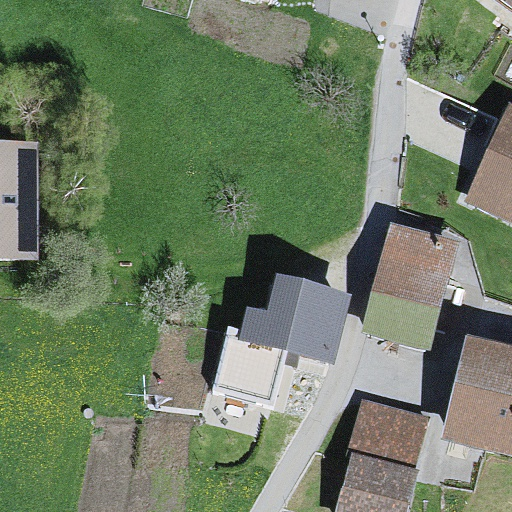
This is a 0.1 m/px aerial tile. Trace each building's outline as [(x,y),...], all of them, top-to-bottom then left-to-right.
[(511,0),(495,0),(511,11),(511,0)] [(511,114),(497,108),(453,197),(511,225),(511,114)] [(0,269),(21,270),(25,154),(0,153),(0,269)] [(447,247),(381,230),(354,334),(420,351),(447,247)] [(330,295),(262,280),(247,347),(315,362),(330,295)] [(511,488),(511,358),(457,346),(428,469),(511,488)] [(396,511),(413,416),(346,404),(327,511),(396,511)]
